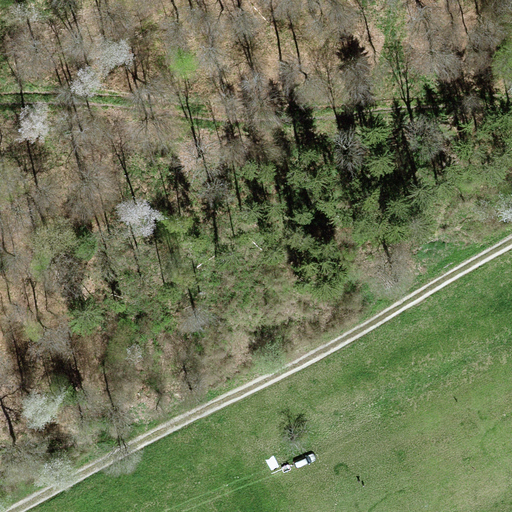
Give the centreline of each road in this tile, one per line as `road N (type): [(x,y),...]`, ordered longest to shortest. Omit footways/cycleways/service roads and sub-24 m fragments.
road 1 (track): [(511,243),(14,511)]
road 2 (track): [(0,98),(81,96),(260,115),(511,105)]
